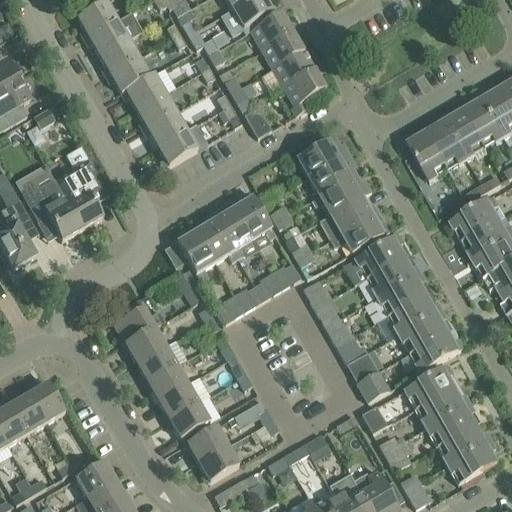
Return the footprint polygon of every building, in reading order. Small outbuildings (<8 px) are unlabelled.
[(161,0),(154,4),(160,14),(167,10),(163,4),(161,0)] [(170,0),(163,4),(167,10),(170,14),(177,10),(171,0),(170,0)] [(224,0),(232,14),(255,0),(224,0)] [(262,0),(255,0),(232,14),(243,33),(272,16),(262,0)] [(439,0),(374,48),(389,67),(456,18),(442,0),(439,0)] [(117,26),(106,6),(77,23),(89,42),(117,26)] [(250,37),(261,56),(292,37),(281,18),(250,37)] [(195,35),(189,25),(182,29),(188,40),(195,35)] [(117,26),(89,42),(99,61),(128,44),(117,26)] [(180,39),(174,29),(167,33),(173,43),(180,39)] [(195,35),(188,40),(194,50),(201,45),(195,35)] [(303,56),(292,37),(261,56),(272,74),(303,56)] [(180,39),(173,43),(179,54),(186,49),(180,39)] [(128,44),(99,61),(110,80),(139,63),(128,44)] [(225,65),(219,54),(208,60),(215,71),(225,65)] [(314,74),(303,56),(272,74),(283,93),(314,74)] [(209,73),(203,62),(195,67),(201,77),(209,73)] [(139,63),(110,80),(121,99),(125,96),(149,81),(139,63)] [(0,93),(15,85),(4,65),(0,67),(0,93)] [(209,73),(201,77),(207,87),(215,83),(209,73)] [(326,94),(314,74),(283,93),(294,112),(291,114),(296,121),(308,114),(304,106),(326,94)] [(136,114),(165,98),(154,79),(149,81),(125,96),(136,114)] [(511,88),(501,94),(511,112),(511,79),(508,82),(511,88)] [(231,99),(241,92),(235,82),(224,88),(231,99)] [(18,83),(15,85),(0,93),(0,136),(27,121),(20,109),(30,104),(18,83)] [(241,92),(231,99),(237,109),(248,103),(241,92)] [(487,94),(479,99),(504,142),(511,137),(511,136),(508,131),(511,128),(511,112),(501,94),(490,100),(487,94)] [(165,98),(136,114),(147,133),(175,116),(165,98)] [(223,114),(231,110),(225,99),(217,104),(223,114)] [(496,147),(504,142),(479,99),(471,104),(474,110),(464,116),(482,146),(492,140),(496,147)] [(229,124),(237,120),(231,110),(223,114),(229,124)] [(244,120),(257,143),(271,135),(258,112),(244,120)] [(48,115),(33,123),(40,135),(54,126),(48,115)] [(158,152),(186,135),(175,116),(147,133),(158,152)] [(449,116),(442,121),(467,164),(475,160),(471,153),(482,146),(464,116),(453,122),(449,116)] [(437,132),(426,138),(443,169),(447,175),(458,168),(459,169),(467,164),(442,121),(434,126),(437,132)] [(197,154),(186,135),(158,152),(169,171),(197,154)] [(434,175),(443,169),(426,138),(416,144),(412,138),(404,143),(429,187),(438,182),(434,175)] [(297,163),(307,181),(308,183),(350,159),(343,147),(339,150),(335,142),(297,163)] [(67,159),(75,172),(54,184),(64,203),(82,234),(103,222),(92,203),(100,198),(96,192),(101,189),(102,190),(103,189),(81,151),(67,159)] [(308,183),(319,201),(356,180),(352,172),(356,170),(350,159),(308,183)] [(330,220),(361,202),(371,196),(364,185),(361,187),(356,180),(319,201),(311,205),(315,212),(323,208),(330,220)] [(497,180),(482,189),(486,197),(501,188),(497,180)] [(82,234),(64,203),(54,184),(34,196),(31,190),(20,196),(38,227),(48,221),(62,246),(82,234)] [(482,189),(463,200),(468,208),(486,197),(482,189)] [(274,191),(259,200),(264,209),(279,200),(274,191)] [(15,196),(2,203),(7,212),(20,205),(15,196)] [(244,208),(234,214),(252,245),(261,240),(269,244),(275,240),(249,197),(240,202),(244,208)] [(468,208),(463,200),(448,209),(452,217),(468,208)] [(320,226),(330,244),(378,217),(373,209),(367,213),(361,202),(330,220),(320,226)] [(462,247),(468,243),(505,222),(493,202),(462,220),(445,230),(446,231),(451,228),(462,247)] [(0,237),(0,249),(4,256),(14,273),(36,260),(25,240),(36,234),(20,205),(7,212),(1,215),(10,231),(0,237)] [(252,245),(234,214),(230,208),(211,219),(238,263),(244,259),(240,252),(252,245)] [(275,227),(290,218),(285,210),(270,219),(275,227)] [(372,246),(389,237),(378,217),(330,244),(333,250),(335,251),(336,252),(345,246),(352,258),(372,246)] [(290,218),(275,227),(279,235),(294,226),(290,218)] [(215,267),(227,260),(232,267),(238,263),(211,219),(203,224),(207,230),(196,236),(215,267)] [(511,241),(511,233),(505,222),(468,243),(474,253),(467,257),(472,265),(511,241)] [(215,267),(196,236),(193,230),(174,242),(201,287),(209,283),(204,274),(215,267)] [(366,283),(409,259),(398,240),(354,265),(359,273),(360,273),(366,283)] [(511,241),(472,265),(483,284),(511,267),(511,241)] [(296,264),(312,255),(307,247),(291,257),(296,264)] [(296,264),(304,277),(308,274),(310,270),(314,267),(312,265),(316,262),(312,255),(296,264)] [(371,294),(375,302),(419,277),(409,259),(366,283),(372,294),(371,294)] [(500,298),(511,291),(511,267),(483,284),(490,296),(496,292),(500,298)] [(271,277),(282,294),(301,283),(292,268),(285,273),(283,269),(271,277)] [(282,294),(271,277),(259,284),(261,287),(254,291),(263,306),(282,294)] [(388,321),(389,320),(431,296),(419,277),(375,302),(381,311),(382,311),(388,321)] [(318,286),(303,294),(314,314),(332,303),(325,290),(322,292),(318,286)] [(246,292),(234,299),(244,317),(263,306),(254,291),(248,295),(246,292)] [(511,316),(511,291),(500,298),(504,306),(499,309),(506,320),(511,316)] [(392,332),(397,340),(441,315),(431,296),(389,320),(394,330),(392,332)] [(222,307),(223,310),(214,316),(223,330),(244,317),(234,299),(222,307)] [(339,323),(336,317),(339,315),(332,303),(314,314),(324,332),(339,323)] [(125,349),(154,332),(165,326),(159,316),(149,322),(139,305),(126,312),(131,319),(114,329),(125,349)] [(207,312),(200,316),(198,317),(204,328),(213,323),(207,312)] [(403,347),(409,358),(446,337),(440,327),(446,323),(441,315),(397,340),(402,348),(403,347)] [(202,343),(212,336),(219,333),(213,323),(204,328),(206,330),(198,335),(202,343)] [(324,332),(335,351),(353,340),(346,328),(343,330),(339,323),(324,332)] [(165,351),(154,332),(125,349),(136,368),(165,351)] [(407,376),(415,371),(419,378),(463,353),(452,333),(446,337),(409,358),(409,359),(400,364),(407,376)] [(346,369),(361,361),(357,354),(360,352),(353,340),(335,351),(346,369)] [(235,361),(229,350),(221,354),(227,365),(235,361)] [(147,386),(176,369),(165,351),(136,368),(147,386)] [(227,365),(238,384),(246,379),(235,361),(227,365)] [(346,369),(357,388),(375,378),(368,365),(365,367),(361,361),(346,369)] [(158,405),(187,388),(176,369),(147,386),(158,405)] [(404,395),(409,404),(414,415),(459,389),(448,370),(404,395)] [(357,388),(368,408),(383,399),(392,394),(390,389),(384,393),(375,378),(357,388)] [(252,390),(246,379),(238,384),(244,395),(252,390)] [(48,388),(28,399),(45,428),(65,417),(48,388)] [(198,407),(187,388),(158,405),(169,424),(198,407)] [(459,389),(414,415),(415,416),(417,415),(422,425),(421,426),(425,433),(469,408),(459,389)] [(26,439),(45,428),(28,399),(9,410),(26,439)] [(272,425),(266,414),(261,406),(234,422),(240,433),(260,422),(264,429),(272,425)] [(180,444),(198,434),(210,427),(198,407),(169,424),(180,444)] [(469,408),(425,433),(431,443),(432,442),(437,451),(474,430),(480,427),(469,408)] [(9,410),(0,415),(0,437),(8,450),(26,439),(9,410)] [(361,420),(371,437),(372,439),(387,430),(376,411),(361,420)] [(359,429),(355,423),(354,420),(336,431),(341,440),(359,429)] [(272,425),(264,429),(271,440),(279,436),(272,425)] [(480,441),(474,430),(437,451),(444,463),(443,464),(446,471),(491,445),(486,437),(480,441)] [(216,431),(204,438),(187,448),(198,468),(227,451),(216,431)] [(305,449),(310,458),(317,471),(333,462),(326,448),(321,439),(305,449)] [(399,449),(398,448),(394,441),(379,449),(384,458),(399,449)] [(399,449),(384,458),(394,477),(411,467),(407,459),(412,456),(405,444),(398,448),(399,449)] [(491,445),(446,471),(452,480),(452,479),(458,490),(496,468),(490,457),(495,453),(491,445)] [(310,458),(305,449),(283,461),(289,470),(310,458)] [(239,470),(229,453),(227,451),(198,468),(210,487),(239,470)] [(73,477),(85,470),(80,461),(68,467),(73,477)] [(289,470),(283,461),(268,470),(273,479),(289,470)] [(104,466),(103,467),(75,483),(87,503),(116,486),(104,466)] [(73,477),(68,467),(57,474),(62,483),(73,477)] [(372,492),(361,498),(369,511),(397,511),(377,477),(367,483),(372,492)] [(253,479),(242,485),(248,494),(259,488),(253,479)] [(330,491),(335,501),(341,511),(369,511),(361,498),(350,479),(330,491)] [(405,494),(419,486),(415,479),(401,487),(405,494)] [(35,498),(46,491),(41,483),(30,489),(35,498)] [(248,494),(242,485),(232,491),(238,500),(248,494)] [(116,486),(87,503),(91,511),(114,511),(127,505),(116,486)] [(418,511),(430,506),(420,488),(419,486),(405,494),(414,511),(418,511)] [(35,498),(30,489),(11,501),(16,510),(35,498)] [(341,511),(335,501),(325,507),(323,502),(311,509),(312,511),(341,511)]
